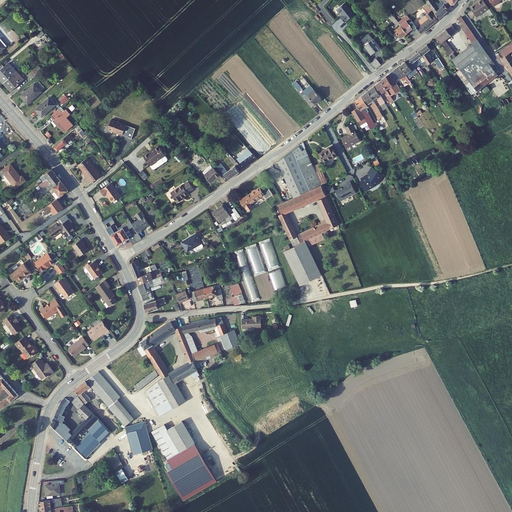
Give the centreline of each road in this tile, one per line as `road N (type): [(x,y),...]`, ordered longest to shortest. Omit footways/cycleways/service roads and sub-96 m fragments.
road 1 (residential): [(463,0),(285,148),(119,260)]
road 2 (tertiary): [(0,100),(66,176),(119,260)]
road 3 (tertiary): [(119,260),(139,305),(138,328),(75,379)]
road 4 (tertiary): [(75,379),(47,412),(30,511)]
